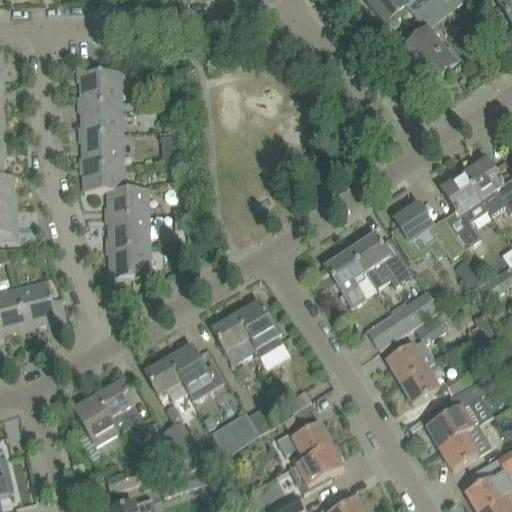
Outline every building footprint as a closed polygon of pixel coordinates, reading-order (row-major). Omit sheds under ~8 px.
[(363,0),(387,28),(397,19),(400,22),(404,19),(401,16),(407,11),(409,10),(400,0),(363,0)] [(444,0),(439,5),(450,17),(469,0),(444,0)] [(511,0),(510,0),(499,8),(505,17),(511,28),(511,0)] [(418,44),(407,53),(435,87),(447,77),(450,80),(464,68),(451,53),(450,52),(446,56),(428,36),(428,35),(422,40),(419,37),(415,41),(418,44)] [(101,69),(79,70),(79,79),(81,79),(84,79),(84,85),(82,86),(82,101),(96,100),(96,108),(122,107),(121,93),(121,76),(101,77),(101,69)] [(82,101),(80,101),(80,109),(85,109),(85,116),(82,116),(83,131),(97,131),(97,138),(123,138),(122,113),(122,107),(96,108),(96,100),(82,101)] [(83,132),(80,132),(81,140),(86,140),(86,147),(83,147),(84,162),(97,162),(98,169),(123,168),(123,161),(123,138),(97,138),(97,131),(83,131),(83,132)] [(167,151),(167,166),(176,166),(176,151),(167,151)] [(84,162),(81,163),(82,169),(82,171),(87,170),(87,177),(84,177),(85,196),(109,196),(109,195),(124,194),(123,168),(98,169),(97,162),(84,162)] [(488,165),(465,180),(481,205),(488,216),(489,216),(492,220),(506,211),(511,218),(511,217),(511,183),(504,189),(489,166),(488,165)] [(168,176),(180,176),(180,166),(176,166),(167,166),(168,176)] [(4,180),(0,180),(0,206),(0,214),(14,213),(17,213),(17,205),(11,205),(11,198),(14,198),(13,179),(4,179),(4,180)] [(463,181),(442,195),(456,216),(443,224),(465,256),(477,248),(483,244),(471,228),(487,217),(488,216),(481,205),(465,180),(463,181)] [(112,220),(107,220),(107,228),(110,228),(124,228),(124,220),(149,220),(149,197),(148,193),(124,194),(109,195),(109,196),(109,198),(109,213),(112,213),(112,220)] [(0,206),(0,244),(18,244),(18,235),(15,236),(12,236),(12,229),(15,229),(14,213),(0,214),(0,206)] [(401,234),(395,238),(412,264),(418,260),(429,252),(437,264),(447,257),(452,265),(465,256),(443,224),(434,231),(428,221),(426,219),(420,210),(396,226),(401,234)] [(184,219),(175,219),(175,232),(184,232),(184,219)] [(113,250),(108,251),(108,259),(111,258),(111,259),(125,258),(125,251),(150,250),(149,220),(124,220),(124,228),(110,228),(110,244),(113,243),(113,250)] [(376,239),(351,256),(366,278),(376,293),(390,284),(395,291),(413,279),(390,244),(382,249),(376,239)] [(111,281),(109,281),(109,290),(115,290),(122,290),(131,289),(131,282),(151,281),(150,250),(125,251),(125,258),(111,259),(111,274),(114,274),(114,281),(111,281)] [(6,254),(0,254),(0,266),(8,264),(6,254)] [(351,256),(326,272),(352,312),(365,304),(354,286),(366,278),(351,256)] [(486,305),(511,287),(511,281),(508,275),(479,294),(486,305)] [(477,276),(464,285),(470,293),(482,285),(477,276)] [(29,292),(18,294),(24,319),(31,317),(35,331),(50,327),(49,324),(56,323),(56,325),(57,328),(66,325),(60,304),(53,306),(48,287),(29,292)] [(18,294),(0,298),(0,325),(2,325),(5,338),(20,335),(19,332),(26,330),(27,335),(28,335),(35,333),(34,331),(35,331),(31,317),(24,319),(18,294)] [(404,339),(440,315),(427,295),(391,319),(404,339)] [(282,338),(276,327),(273,329),(260,307),(236,320),(257,356),(261,363),(277,353),(284,348),(279,340),(282,338)] [(483,339),(495,332),(494,329),(497,327),(491,315),(475,324),(483,339)] [(381,355),(404,339),(391,319),(367,335),(381,355)] [(236,320),(213,334),(223,351),(234,370),(239,366),(257,356),(236,320)] [(426,373),(437,367),(426,348),(447,334),(438,321),(416,335),(422,345),(388,366),(401,388),(426,373)] [(491,353),(503,346),(495,332),(483,339),(491,353)] [(193,351),(169,364),(182,387),(189,397),(193,405),(217,392),(224,388),(214,369),(206,373),(203,368),(193,351)] [(189,397),(182,387),(169,364),(146,378),(159,401),(168,396),(174,406),(189,397)] [(242,371),(236,374),(243,386),(252,381),(245,369),(242,371)] [(414,409),(431,399),(439,395),(426,373),(401,388),(414,409)] [(452,398),(472,387),(465,375),(445,386),(452,398)] [(444,422),(427,432),(440,454),(479,430),(483,428),(471,407),(481,401),(496,392),(490,381),(465,395),(446,406),(452,417),(444,422)] [(122,387),(98,401),(112,424),(120,438),(131,432),(140,446),(151,440),(135,411),(122,387)] [(294,418),(296,417),(306,410),(312,406),(305,396),(287,407),(294,418)] [(98,401),(75,414),(87,435),(88,438),(97,451),(120,438),(112,424),(98,401)] [(173,427),(182,421),(175,409),(166,415),(173,427)] [(294,418),(293,419),(298,426),(299,428),(312,420),(306,410),(296,417),(294,418)] [(260,413),(248,420),(252,426),(251,426),(259,440),(272,433),(271,432),(280,426),(271,412),(262,417),(260,413)] [(213,440),(221,456),(248,439),(243,431),(251,426),(248,420),(213,440)] [(188,477),(205,468),(182,426),(164,435),(188,477)] [(248,439),(221,456),(226,463),(259,440),(251,426),(243,431),(248,439)] [(332,450),(320,428),(302,438),(294,443),(291,437),(278,445),(286,460),(298,453),(305,465),(332,450)] [(453,475),(470,465),(479,460),(492,451),(479,430),(440,454),(453,475)] [(153,441),(152,441),(175,484),(188,479),(187,477),(188,477),(164,435),(153,441)] [(297,470),(290,474),(304,499),(333,484),(331,480),(345,473),(339,463),(343,461),(336,448),(332,450),(305,465),(297,470)] [(246,453),(222,469),(231,482),(239,477),(235,472),(233,470),(250,458),(246,453)] [(492,482),(466,498),(474,511),(492,511),(505,504),(511,499),(511,484),(507,476),(511,473),(511,455),(505,459),(485,471),(492,482)] [(0,500),(15,497),(7,463),(5,463),(1,464),(0,460),(0,500)] [(215,471),(202,476),(206,489),(219,484),(215,471)] [(143,487),(144,486),(143,483),(138,472),(107,484),(113,498),(143,487)] [(202,476),(188,480),(192,493),(206,489),(202,476)] [(175,484),(160,488),(165,502),(192,493),(188,480),(188,479),(175,484)] [(305,511),(298,497),(271,511),(305,511)] [(261,511),(254,498),(242,505),(245,511),(261,511)] [(511,511),(511,499),(505,504),(492,511),(511,511)]
